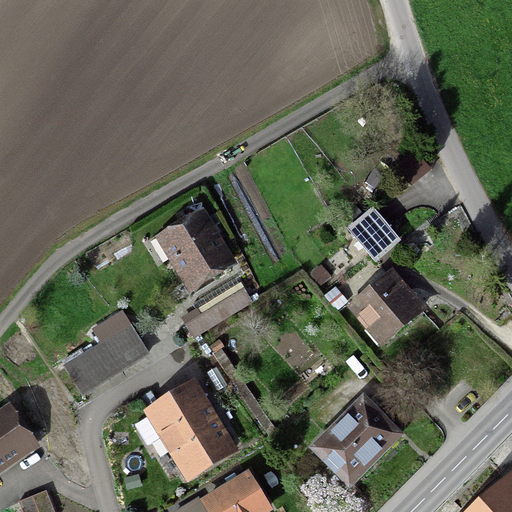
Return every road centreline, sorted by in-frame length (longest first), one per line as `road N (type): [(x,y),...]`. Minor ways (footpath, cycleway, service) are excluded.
road 1 (residential): [(0,335),(65,262),(407,53)]
road 2 (unclassified): [(407,53),(511,259)]
road 3 (residential): [(187,362),(87,417),(115,511)]
road 4 (secondary): [(410,511),(511,410)]
